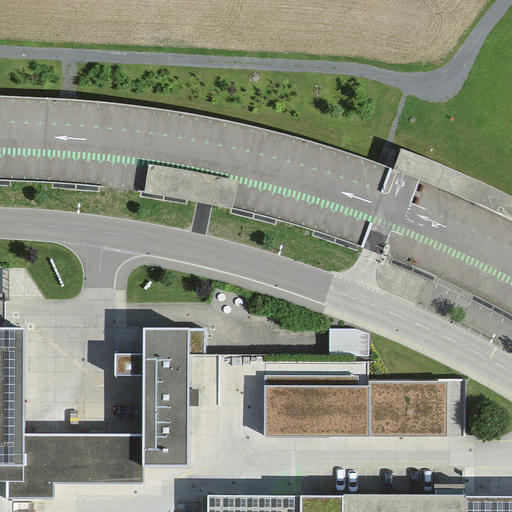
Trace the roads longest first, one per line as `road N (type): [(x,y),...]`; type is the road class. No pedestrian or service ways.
road 1 (unclassified): [(0,223),(105,232),(239,259),(405,318),(511,371)]
road 2 (unknown): [(511,443),(247,458),(111,511)]
